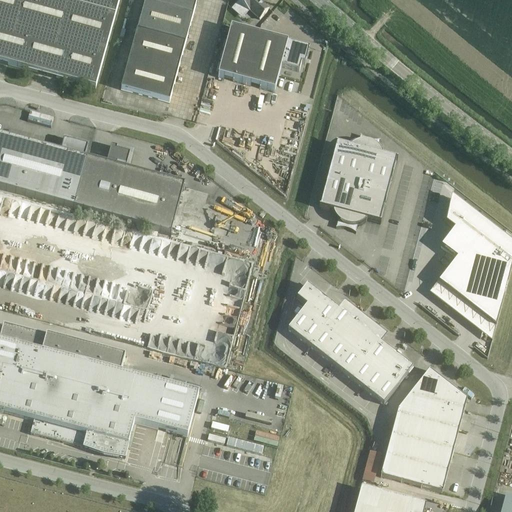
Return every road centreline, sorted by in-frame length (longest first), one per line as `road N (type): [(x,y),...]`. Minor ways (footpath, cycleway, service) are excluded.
road 1 (unclassified): [(471,511),(503,391),(172,127),(0,88)]
road 2 (tertiary): [(511,154),(316,0)]
road 3 (unclassified): [(176,511),(147,496),(0,457)]
road 4 (unknown): [(171,127),(205,0)]
